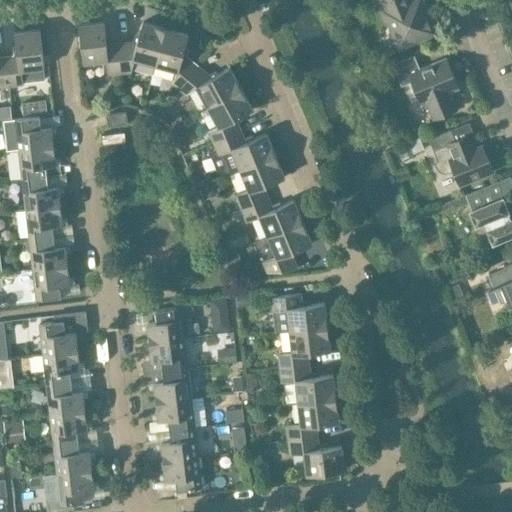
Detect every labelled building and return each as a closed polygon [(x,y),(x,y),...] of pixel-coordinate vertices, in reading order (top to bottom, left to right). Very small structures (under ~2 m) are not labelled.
[(399,48),(436,33),(422,0),(411,0),(410,1),(409,0),(381,0),(385,11),(384,11),(399,48)] [(155,65),(166,27),(142,21),(137,40),(119,42),(121,72),(131,71),(134,59),(155,65)] [(121,72),(119,42),(105,43),(103,22),(78,25),(82,62),(105,60),(106,74),(121,72)] [(188,33),(166,27),(155,65),(175,70),(171,82),(179,88),(198,65),(183,52),(188,33)] [(44,79),(43,67),(44,67),(39,28),(14,31),(17,55),(5,57),(9,84),(23,83),(22,82),(44,79)] [(437,116),(456,109),(449,91),(458,88),(446,58),(420,68),(414,55),(392,64),(401,86),(412,81),(421,103),(430,99),(437,116)] [(0,85),(9,84),(5,57),(0,57),(0,85)] [(212,77),(198,65),(179,88),(186,94),(196,88),(207,106),(241,88),(229,67),(212,77)] [(253,108),(241,88),(207,106),(217,125),(208,130),(213,141),(240,130),(235,118),(253,108)] [(127,123),(126,112),(107,114),(109,126),(127,123)] [(39,116),(14,119),(2,120),(5,150),(18,149),(54,145),(51,126),(41,128),(39,116)] [(460,184),(492,171),(482,145),(476,148),(470,134),(455,140),(450,129),(428,138),(437,161),(434,162),(435,166),(437,169),(439,171),(442,173),(445,173),(448,173),(451,172),(454,170),(460,184)] [(245,141),(240,130),(213,141),(218,155),(224,153),(232,173),(240,170),(276,154),(267,132),(245,141)] [(125,132),(101,135),(102,144),(126,141),(125,132)] [(56,164),(54,145),(18,149),(22,179),(46,176),(45,166),(56,164)] [(285,176),(276,154),(240,170),(248,189),(234,194),(240,209),(268,197),(264,185),(285,176)] [(48,187),(46,176),(22,179),(25,209),(61,205),(58,186),(48,187)] [(492,243),(511,235),(511,208),(508,211),(501,193),(511,188),(511,182),(510,177),(451,201),(455,209),(470,203),(472,209),(469,211),(475,225),(484,222),(492,243)] [(272,208),(268,197),(240,209),(246,222),(259,216),(267,236),(303,221),(294,199),(272,208)] [(63,224),(61,205),(25,209),(29,239),(53,236),(52,225),(63,224)] [(312,243),(303,221),(267,236),(275,255),(262,261),(267,272),(297,269),(290,252),(312,243)] [(55,247),(53,236),(29,239),(32,268),(68,264),(65,246),(55,247)] [(511,262),(505,265),(506,266),(488,273),(494,286),(490,288),(491,289),(494,288),(500,301),(508,302),(510,307),(511,305),(511,262)] [(70,284),(68,264),(32,268),(36,299),(61,296),(59,285),(70,284)] [(300,293),(271,296),(275,332),(289,330),(328,326),(326,303),(301,305),(300,293)] [(230,305),(229,295),(217,297),(218,307),(230,305)] [(184,337),(180,307),(155,309),(156,321),(146,323),(148,341),(184,337)] [(10,320),(0,320),(0,385),(13,385),(10,320)] [(64,320),(39,323),(43,354),(78,350),(76,331),(65,332),(64,320)] [(331,349),(328,326),(289,330),(291,352),(278,353),(279,368),(310,364),(308,352),(331,349)] [(187,367),(184,337),(148,341),(150,361),(161,359),(162,370),(187,367)] [(80,369),(78,350),(43,354),(46,384),(71,381),(70,371),(80,369)] [(311,376),(310,364),(279,368),(281,383),(295,381),(298,402),(337,397),(334,374),(311,376)] [(190,397),(187,367),(162,370),(163,381),(153,382),(155,401),(190,397)] [(72,392),(71,381),(46,384),(50,413),(85,409),(83,391),(72,392)] [(194,427),(190,397),(155,401),(157,420),(168,419),(169,430),(194,427)] [(339,421),(337,397),(298,402),(300,423),(286,425),(288,439),(318,436),(317,424),(339,421)] [(87,429),(85,409),(50,413),(53,443),(78,440),(77,430),(87,429)] [(24,439),(24,421),(7,421),(7,440),(24,439)] [(197,456),(194,427),(169,430),(170,441),(160,442),(162,461),(197,456)] [(319,448),(318,436),(288,439),(289,454),(304,452),(306,474),(344,470),(341,445),(319,448)] [(79,451),(78,440),(53,443),(57,473),(92,469),(90,450),(79,451)] [(201,487),(197,456),(162,461),(164,480),(175,479),(176,490),(201,487)] [(94,488),(92,469),(57,473),(60,501),(47,502),(49,511),(72,509),(72,502),(85,501),(84,490),(94,488)]
